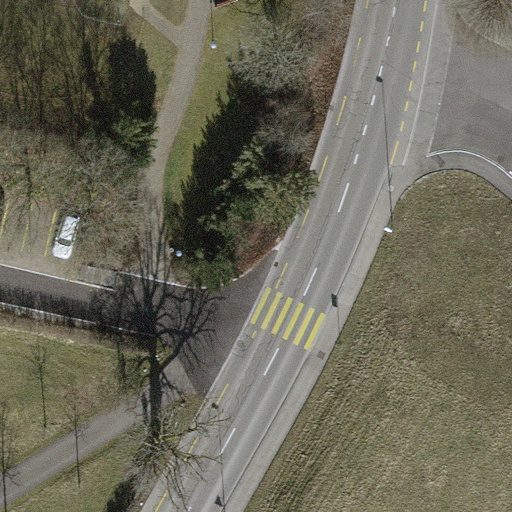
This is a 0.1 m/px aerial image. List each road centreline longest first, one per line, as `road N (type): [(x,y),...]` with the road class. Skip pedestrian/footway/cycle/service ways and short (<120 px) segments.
road 1 (tertiary): [(385,69),(346,206),(296,324),(193,511)]
road 2 (track): [(296,324),(0,495)]
